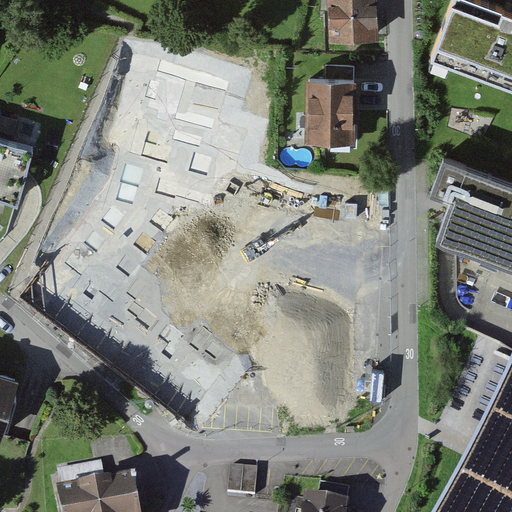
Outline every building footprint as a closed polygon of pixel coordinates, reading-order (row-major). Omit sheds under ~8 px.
[(376,0),(329,0),(331,35),(378,33),(376,0)] [(511,16),(466,0),(449,0),(430,54),(511,82),(511,16)] [(240,143),(245,91),(128,81),(123,133),(240,143)] [(354,83),(305,83),(304,142),(353,143),(354,83)] [(0,199),(16,204),(32,148),(0,139),(0,199)] [(511,183),(437,157),(425,191),(447,199),(435,232),(511,260),(511,183)] [(293,385),(346,383),(340,201),(287,203),(293,385)] [(43,277),(167,340),(191,293),(68,230),(43,277)] [(511,511),(511,357),(433,511),(511,511)] [(0,441),(16,381),(0,376),(0,441)] [(232,465),(231,492),(255,492),(256,466),(232,465)] [(140,511),(136,485),(56,498),(58,511),(140,511)] [(347,511),(351,493),(322,488),(320,503),(292,499),(290,511),(347,511)]
